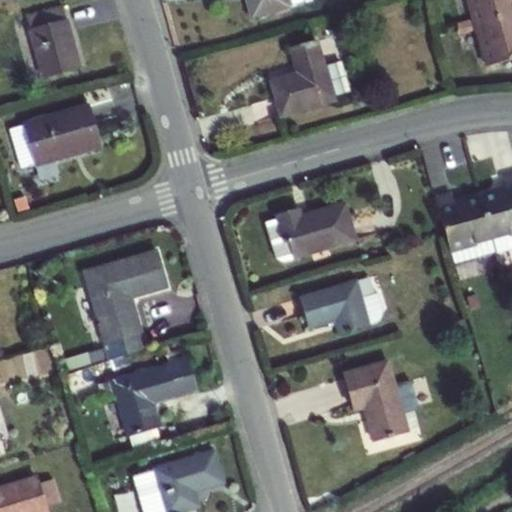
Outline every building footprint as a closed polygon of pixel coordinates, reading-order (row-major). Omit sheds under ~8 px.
[(245,0),(252,19),(289,8),(286,0),(245,0)] [(286,0),(289,8),(303,4),(301,0),(286,0)] [(511,0),(468,0),(475,25),(511,15),(511,0)] [(31,31),(67,21),(63,8),(27,18),(31,31)] [(511,15),(475,25),(487,68),(511,60),(511,15)] [(80,69),(67,21),(31,31),(44,79),(80,69)] [(333,103),(332,99),(323,68),(316,42),(290,50),(297,75),(270,83),(281,118),(333,103)] [(323,68),(332,99),(349,94),(339,63),(323,68)] [(24,127),(35,167),(73,157),(71,152),(99,144),(88,108),(24,126),(24,127)] [(35,167),(24,127),(10,131),(21,171),(35,167)] [(100,149),(99,144),(71,152),(73,157),(100,149)] [(511,178),(503,180),(506,190),(480,198),(496,254),(511,249),(511,178)] [(454,205),(451,195),(435,200),(454,267),(496,254),(480,198),(454,205)] [(28,210),(25,198),(10,203),(14,215),(28,210)] [(300,218),(298,211),(276,218),(277,221),(284,243),(288,241),(293,260),(355,241),(344,205),(300,218)] [(284,243),(277,221),(265,224),(276,260),(282,263),(293,260),(288,241),(284,243)] [(168,288),(157,252),(85,273),(111,362),(147,351),(131,298),(168,288)] [(339,335),(369,326),(361,299),(355,283),(300,299),(309,329),(335,321),(339,335)] [(361,299),(369,326),(374,324),(379,320),(381,315),(382,309),(377,294),(361,299)] [(476,296),(467,299),(470,311),(480,308),(476,296)] [(105,362),(102,350),(62,362),(66,374),(105,362)] [(196,392),(187,361),(113,383),(129,437),(160,428),(153,405),(196,392)] [(406,432),(402,416),(394,387),(387,362),(343,374),(354,411),(363,409),(373,442),(406,432)] [(394,387),(402,416),(414,412),(406,383),(394,387)] [(155,471),(166,511),(186,511),(199,508),(194,493),(223,485),(214,454),(155,471)] [(142,511),(166,511),(155,471),(133,477),(142,511)] [(0,511),(46,511),(45,507),(38,485),(36,478),(0,489),(0,511)] [(38,485),(45,507),(60,503),(53,480),(38,485)]
